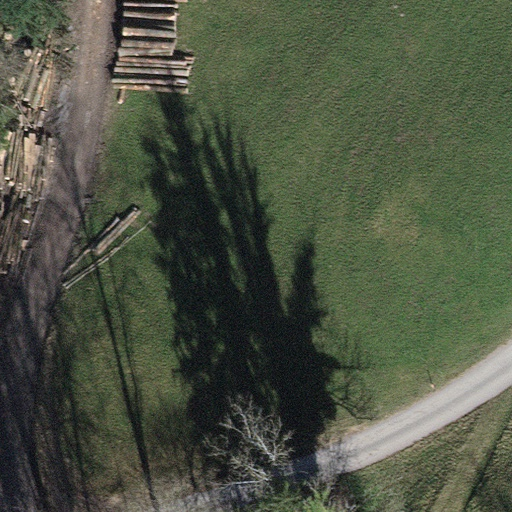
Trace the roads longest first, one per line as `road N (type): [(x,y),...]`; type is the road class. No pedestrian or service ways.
road 1 (track): [(96,0),(84,95),(15,358),(9,511)]
road 2 (unclassified): [(214,511),(368,451),(511,366)]
